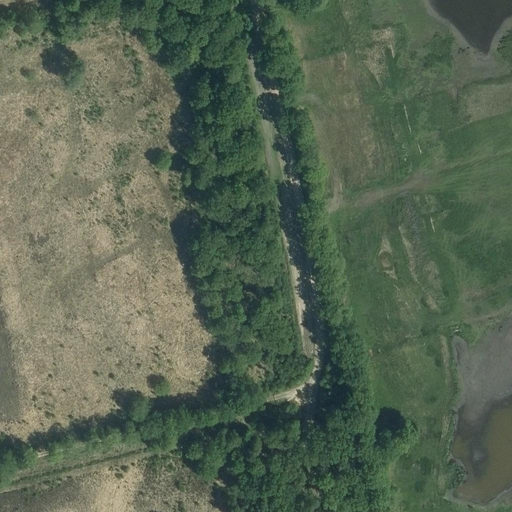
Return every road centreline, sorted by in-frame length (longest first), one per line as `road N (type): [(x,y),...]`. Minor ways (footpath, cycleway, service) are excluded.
road 1 (track): [(253,0),(317,295),(311,407)]
road 2 (track): [(0,466),(287,396),(311,407)]
